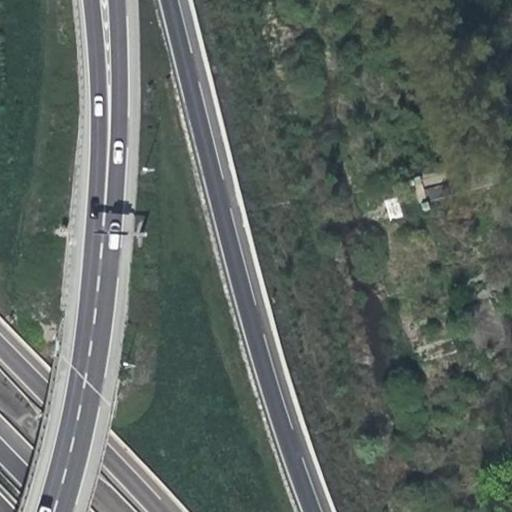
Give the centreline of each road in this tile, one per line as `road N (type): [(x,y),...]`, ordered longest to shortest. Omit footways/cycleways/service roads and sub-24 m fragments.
road 1 (motorway): [(311,511),(237,272),(168,0)]
road 2 (trunk): [(96,297),(117,165),(116,0)]
road 3 (motorway): [(96,297),(99,114),(89,0)]
road 4 (motorway): [(160,511),(0,346)]
road 5 (trunk): [(50,511),(96,297)]
